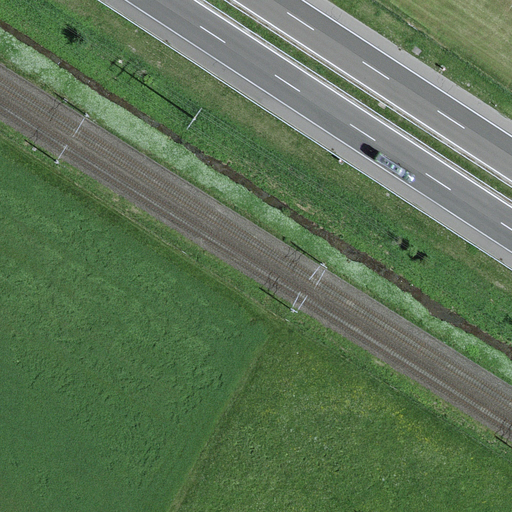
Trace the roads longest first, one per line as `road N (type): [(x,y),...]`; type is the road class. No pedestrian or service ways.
road 1 (motorway): [(159,0),(511,230)]
road 2 (motorway): [(511,158),(268,0)]
